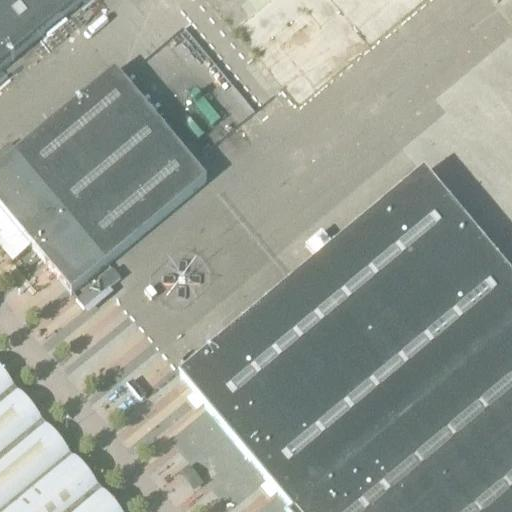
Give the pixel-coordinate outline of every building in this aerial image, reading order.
[(0,0),(0,70),(84,0),(0,0)] [(0,211),(70,296),(206,183),(114,72),(0,167),(0,211)] [(155,398),(154,399),(228,489),(247,511),(289,511),(511,326),(511,281),(423,174),(291,285),(179,378),(155,398)] [(88,311),(120,278),(111,269),(79,303),(88,311)] [(511,511),(511,326),(289,511),(511,511)] [(103,511),(0,387),(0,511),(103,511)]
